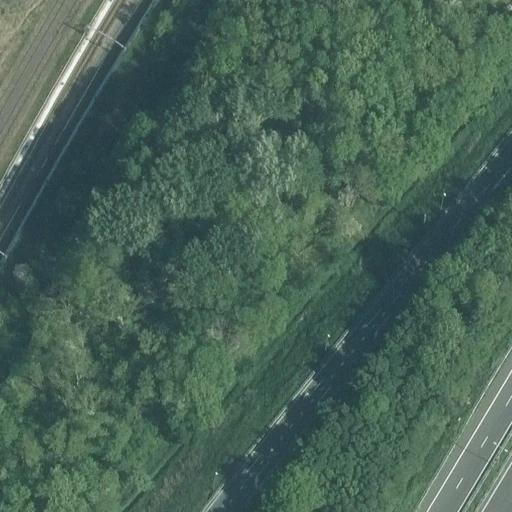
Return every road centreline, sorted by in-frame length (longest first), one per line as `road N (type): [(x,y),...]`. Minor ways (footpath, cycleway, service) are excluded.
road 1 (motorway): [(511,156),(222,511)]
road 2 (motorway): [(511,395),(442,511)]
